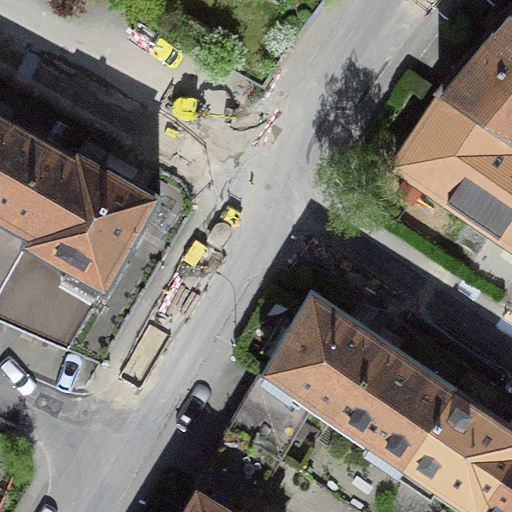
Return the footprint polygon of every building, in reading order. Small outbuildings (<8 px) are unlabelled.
[(129,0),(155,15),(270,80),(300,36),(327,0),(129,0)] [(444,94),(511,140),(511,2),(504,12),(502,10),(495,19),(488,27),(490,29),(439,91),(444,94)] [(511,140),(444,94),(395,166),(511,245),(511,140)] [(24,247),(80,150),(77,148),(74,153),(1,112),(0,111),(0,222),(26,237),(22,245),(24,247)] [(93,157),(80,150),(24,247),(102,290),(105,292),(160,195),(93,157)] [(22,245),(26,237),(0,222),(0,289),(24,247),(22,245)] [(67,350),(102,290),(24,247),(0,289),(0,314),(29,327),(68,344),(65,349),(67,350)] [(402,467),(456,387),(384,338),(312,289),(260,376),(229,430),(279,459),(311,406),(402,467)] [(456,387),(402,467),(468,511),(475,511),(511,458),(511,424),(456,387)] [(196,485),(180,511),(247,511),(279,459),(229,430),(196,485)] [(511,511),(511,458),(475,511),(511,511)]
